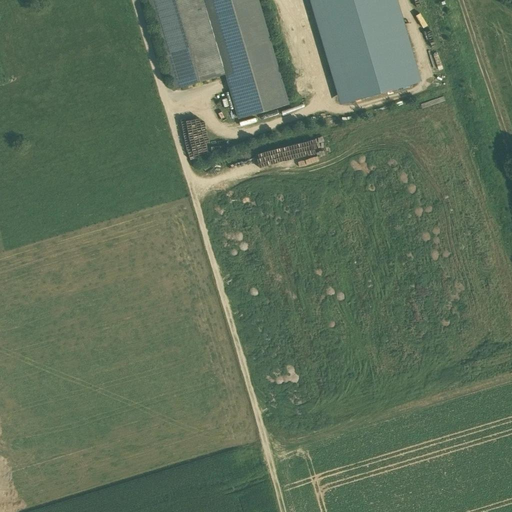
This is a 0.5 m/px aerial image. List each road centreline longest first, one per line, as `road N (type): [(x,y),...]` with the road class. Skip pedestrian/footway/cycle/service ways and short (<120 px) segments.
road 1 (track): [(165,103),(286,511)]
road 2 (track): [(462,0),(511,154)]
